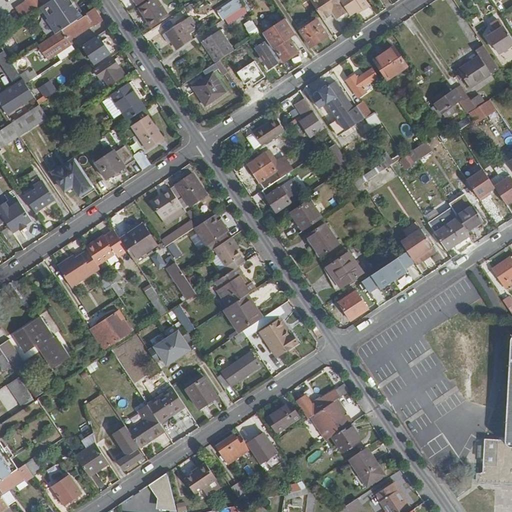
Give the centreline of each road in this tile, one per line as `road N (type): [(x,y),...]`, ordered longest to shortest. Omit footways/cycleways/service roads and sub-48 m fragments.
road 1 (residential): [(335,349),(92,511)]
road 2 (residential): [(417,0),(201,144)]
road 3 (tertiary): [(335,349),(201,144)]
road 4 (residential): [(201,144),(0,277)]
road 5 (residential): [(335,349),(511,232)]
road 6 (tertiary): [(448,511),(335,349)]
road 7 (tertiary): [(201,144),(105,0)]
road 8 (unknown): [(417,385),(390,347),(477,289)]
road 9 (unknown): [(428,482),(461,440),(417,385)]
